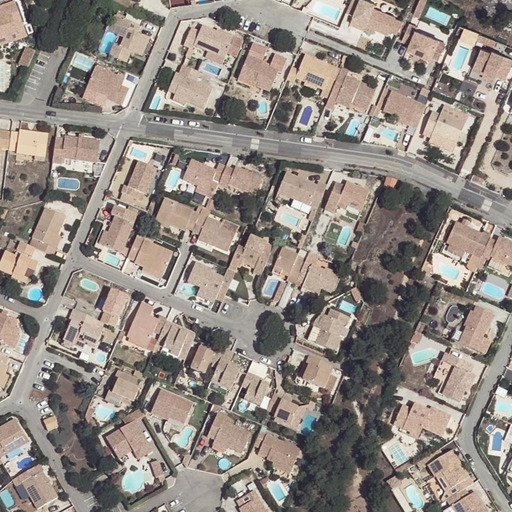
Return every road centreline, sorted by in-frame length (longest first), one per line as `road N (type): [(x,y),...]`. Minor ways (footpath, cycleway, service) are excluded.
road 1 (residential): [(129,125),(385,163),(511,218)]
road 2 (residential): [(292,24),(251,4),(179,12),(129,125)]
road 3 (residential): [(510,511),(466,438),(511,337)]
road 4 (residential): [(75,256),(129,125)]
road 5 (residential): [(0,109),(129,125)]
road 6 (residential): [(83,511),(21,402)]
